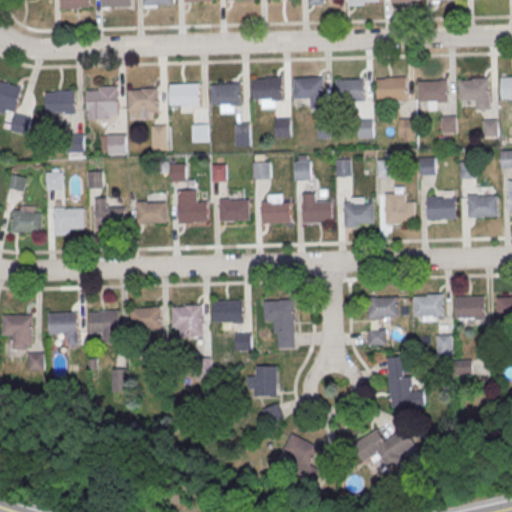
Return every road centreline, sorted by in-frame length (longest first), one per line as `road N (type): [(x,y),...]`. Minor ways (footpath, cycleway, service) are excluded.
road 1 (residential): [(511,34),(40,50),(0,34)]
road 2 (residential): [(511,256),(0,268)]
road 3 (tertiary): [(511,507),(0,509)]
road 4 (residential): [(334,390),(329,262)]
